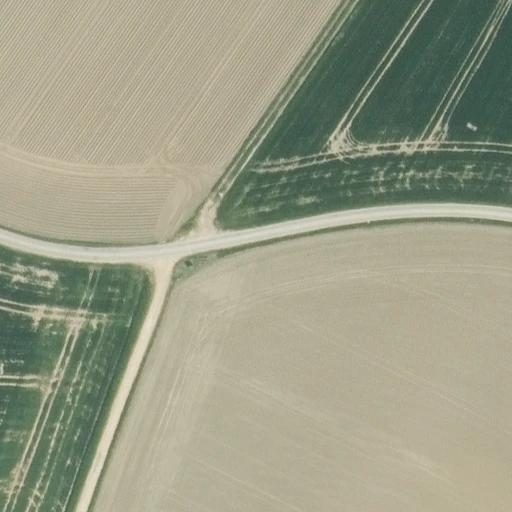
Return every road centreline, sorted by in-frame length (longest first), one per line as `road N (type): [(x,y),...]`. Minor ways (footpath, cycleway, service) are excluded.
road 1 (residential): [(511,221),(315,220),(122,253),(72,251),(0,233)]
road 2 (track): [(180,249),(86,511)]
